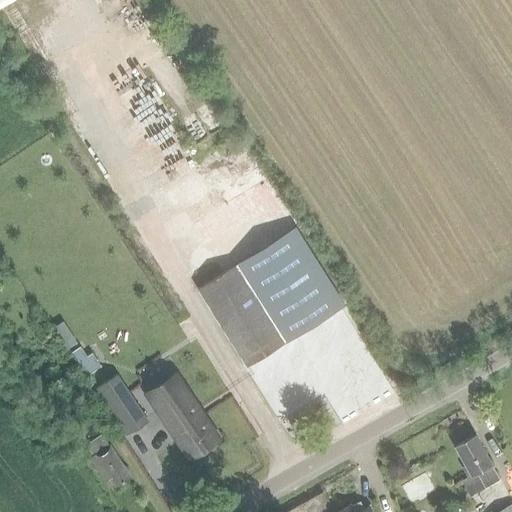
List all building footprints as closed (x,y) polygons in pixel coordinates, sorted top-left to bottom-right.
[(293,228),(233,265),(234,266),(240,277),(282,342),(282,343),(342,306),(293,228)] [(234,266),(197,289),(246,366),(282,343),(282,342),(240,277),(234,266)] [(68,347),(78,341),(65,319),(55,325),(68,347)] [(80,347),(71,352),(78,362),(86,357),(80,347)] [(116,375),(96,388),(126,434),(146,421),(116,375)] [(178,383),(153,400),(191,457),(216,440),(204,421),(195,409),(178,383)] [(80,421),(67,430),(71,435),(84,427),(80,421)] [(107,446),(100,435),(81,447),(104,482),(109,478),(114,487),(130,477),(108,445),(107,446)] [(499,480),(476,436),(454,448),(463,465),(462,466),(467,476),(462,479),(470,495),(499,480)]
